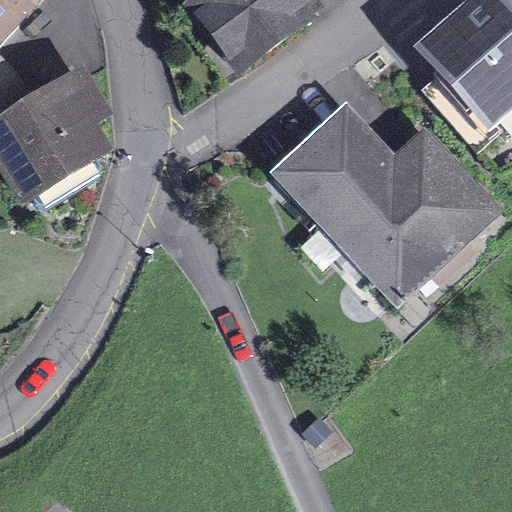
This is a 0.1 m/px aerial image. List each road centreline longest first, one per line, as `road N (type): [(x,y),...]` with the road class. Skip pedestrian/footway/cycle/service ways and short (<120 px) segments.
road 1 (residential): [(142,176),(400,0)]
road 2 (residential): [(0,409),(55,358),(94,299),(142,176)]
road 3 (residential): [(124,0),(144,83),(142,176)]
